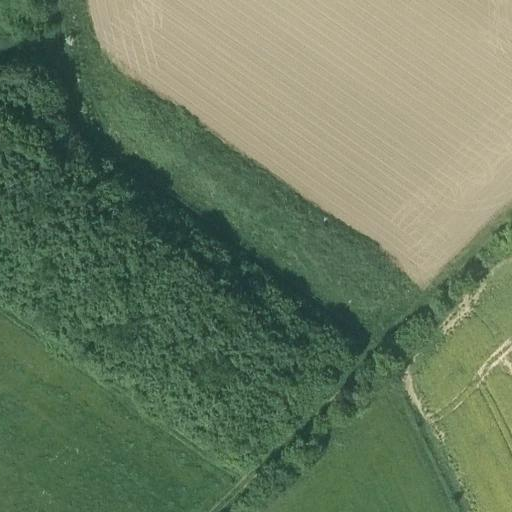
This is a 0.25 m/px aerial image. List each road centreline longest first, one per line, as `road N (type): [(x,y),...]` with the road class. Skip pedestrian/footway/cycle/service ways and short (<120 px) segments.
road 1 (track): [(382,363),(88,146),(72,0)]
road 2 (track): [(382,363),(241,511)]
